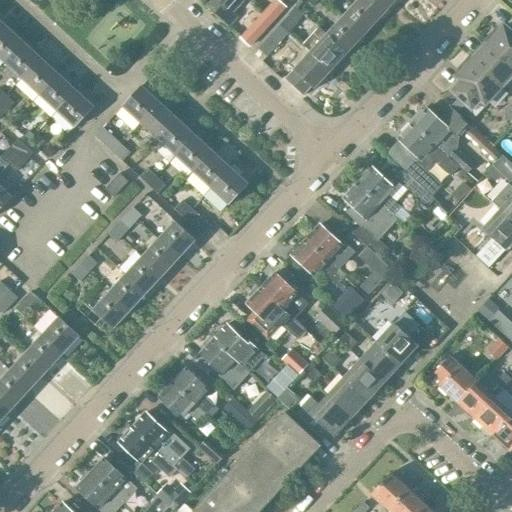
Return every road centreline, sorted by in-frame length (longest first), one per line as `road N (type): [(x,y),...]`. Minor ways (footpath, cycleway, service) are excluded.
road 1 (residential): [(0,507),(326,149)]
road 2 (residential): [(511,507),(415,419),(395,422),(313,511)]
road 3 (residential): [(186,19),(120,91),(20,0)]
road 4 (residential): [(326,149),(467,0)]
road 5 (residential): [(326,149),(186,19)]
